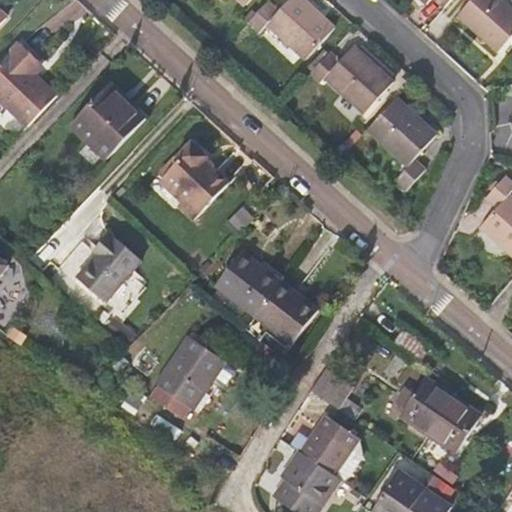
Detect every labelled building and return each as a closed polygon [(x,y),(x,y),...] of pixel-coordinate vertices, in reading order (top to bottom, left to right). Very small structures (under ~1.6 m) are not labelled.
[(291,0),(280,12),(268,1),(247,24),(258,35),(268,25),(306,60),(333,30),(300,0),(291,0)] [(430,0),(434,0),(444,9),(452,0),(422,0),(427,4),(430,0)] [(463,0),(468,4),(457,17),(496,53),(507,40),(511,45),(511,10),(500,0),(463,0)] [(0,10),(0,29),(10,20),(0,10)] [(0,97),(30,126),(59,95),(37,74),(45,64),(23,42),(0,65),(0,97)] [(330,53),(310,75),(320,84),(326,79),(364,114),(392,84),(353,48),(340,62),(330,53)] [(108,161),(143,124),(120,103),(125,97),(111,84),(71,126),(108,161)] [(120,103),(143,124),(148,119),(125,97),(120,103)] [(436,136),(396,99),(367,130),(408,168),(394,183),(406,192),(425,170),(414,160),(436,136)] [(207,160),(189,144),(174,160),(177,163),(161,180),(166,185),(160,191),(193,221),(227,185),(204,164),(207,160)] [(511,255),(511,196),(509,195),(511,191),(511,181),(506,176),(485,198),(497,209),(480,227),(511,255)] [(271,202),(260,192),(249,203),(261,213),(271,202)] [(256,221),(244,209),(231,222),(243,234),(256,221)] [(142,262),(109,234),(91,255),(94,259),(78,279),(107,304),(142,262)] [(217,286),(255,316),(282,281),(243,252),(217,286)] [(0,279),(9,267),(0,259),(0,279)] [(282,281),(255,316),(293,345),(319,310),(282,281)] [(227,360),(191,335),(159,382),(195,407),(227,360)] [(420,351),(407,340),(399,350),(412,360),(420,351)] [(130,362),(121,355),(108,368),(119,375),(130,362)] [(410,365),(397,355),(384,372),(397,382),(410,365)] [(355,384),(329,365),(314,389),(340,406),(355,384)] [(403,414),(430,433),(456,395),(428,376),(403,414)] [(484,414),(456,395),(430,433),(459,452),(484,414)] [(326,416),(301,450),(335,473),(360,439),(360,438),(326,416)] [(317,428),(307,421),(291,443),(301,450),(317,428)] [(360,439),(335,473),(347,482),(364,457),(360,439)] [(335,473),(301,450),(282,476),(288,480),(277,496),(300,511),(316,511),(322,504),(324,504),(342,479),(335,473)] [(438,475),(432,483),(444,492),(450,483),(453,486),(460,478),(439,463),(434,472),(438,475)] [(374,511),(375,511),(411,511),(428,489),(402,471),(374,511)] [(428,489),(411,511),(449,511),(454,506),(441,496),(444,492),(432,483),(428,489)]
